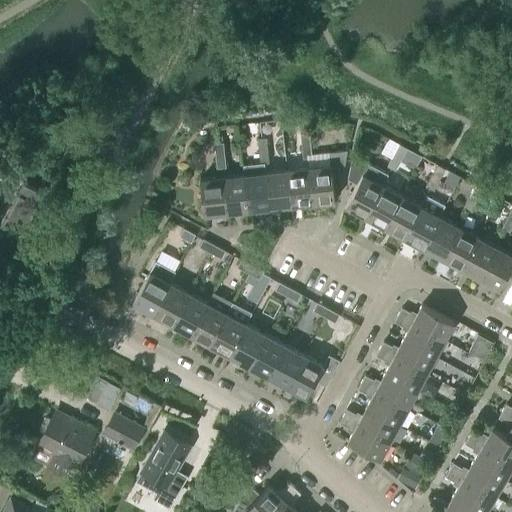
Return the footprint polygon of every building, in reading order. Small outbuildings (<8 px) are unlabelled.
[(329,125),(328,124),(328,117),(309,119),(310,127),(329,125)] [(301,133),(302,145),(311,144),(312,144),(311,132),(301,133)] [(257,137),(259,150),(269,149),(267,136),(257,137)] [(215,142),(216,155),(226,154),(224,141),(215,142)] [(400,143),(394,155),(402,159),(408,147),(400,143)] [(313,153),(312,144),(311,144),(302,145),(304,158),(309,158),(310,165),(314,201),(337,198),(334,172),(344,171),(348,149),(313,153)] [(269,149),(259,150),(260,161),(266,161),(266,163),(270,162),(269,149)] [(389,172),(354,153),(349,178),(359,183),(347,204),(366,214),(383,183),(389,172)] [(228,166),(226,154),(216,155),(217,168),(228,166)] [(396,170),(402,159),(394,155),(388,165),(392,167),(396,170)] [(260,161),(244,163),(245,173),(249,208),(271,205),(267,170),(266,163),(266,161),(260,161)] [(438,164),(432,175),(441,179),(447,168),(438,164)] [(314,201),(310,165),(288,168),(292,203),(314,201)] [(292,203),(288,168),(267,170),(271,205),(292,203)] [(249,208),(245,173),(224,175),(228,210),(249,208)] [(228,210),(224,175),(202,177),(206,213),(228,210)] [(435,190),(441,179),(432,175),(426,186),(435,190)] [(45,193),(23,182),(18,192),(17,191),(15,194),(16,195),(0,224),(0,227),(20,238),(45,193)] [(385,225),(402,193),(383,183),(366,214),(385,225)] [(476,184),(470,196),(478,200),(484,189),(484,188),(476,184)] [(404,235),(422,204),(402,193),(385,225),(404,235)] [(427,193),(422,204),(404,235),(423,245),(440,214),(446,203),(427,193)] [(472,211),(478,200),(470,196),(465,206),(472,211)] [(442,256),(460,224),(440,214),(423,245),(442,256)] [(510,231),(511,227),(511,217),(508,216),(503,226),(510,231)] [(461,266),(479,234),(460,224),(442,256),(461,266)] [(182,236),(193,241),(197,233),(186,227),(182,236)] [(481,276),(498,244),(479,234),(461,266),(481,276)] [(211,251),(216,243),(205,237),(201,246),(211,251)] [(227,249),(216,243),(211,251),(223,257),(227,249)] [(511,252),(498,244),(481,276),(501,287),(510,271),(511,271),(511,252)] [(250,272),(254,264),(243,258),(239,266),(250,272)] [(155,312),(171,281),(177,271),(157,260),(151,270),(134,302),(155,312)] [(265,270),(254,264),(250,272),(261,278),(265,270)] [(172,322),(190,291),(171,281),(155,312),(172,322)] [(276,289),(287,295),(291,286),(281,281),(276,289)] [(303,292),(291,286),(287,295),(299,301),(303,292)] [(211,343),(228,312),(234,301),(215,290),(209,301),(192,333),(211,343)] [(192,333),(209,301),(190,291),(172,322),(192,333)] [(230,353),(247,322),(253,311),(234,301),(228,312),(211,343),(230,353)] [(325,315),(329,307),(319,301),(314,310),(325,315)] [(403,306),(400,314),(414,321),(446,339),(456,321),(423,303),(417,314),(403,306)] [(341,313),(329,307),(325,315),(336,321),(341,313)] [(437,356),(446,339),(414,321),(400,314),(396,321),(410,328),(404,338),(437,356)] [(249,364),(266,333),(247,322),(230,353),(249,364)] [(470,348),(487,357),(495,339),(478,331),(470,348)] [(268,374),(285,343),(266,333),(249,364),(268,374)] [(437,356),(404,338),(399,348),(385,340),(381,347),(395,355),(428,372),(437,356)] [(287,384),(304,353),(285,343),(268,374),(287,384)] [(395,355),(381,347),(378,354),(391,362),(386,372),(419,389),(428,372),(395,355)] [(324,364),(304,353),(287,384),(307,396),(317,377),(328,383),(342,358),(331,352),(324,364)] [(419,389),(386,372),(380,382),(367,374),(363,381),(377,389),(409,406),(419,389)] [(87,394),(112,407),(122,385),(98,373),(87,394)] [(400,423),(409,406),(377,389),(363,381),(359,388),(373,396),(367,405),(400,423)] [(391,440),(400,423),(367,405),(362,415),(348,408),(344,415),(358,422),(391,440)] [(511,414),(504,410),(500,417),(511,423),(511,427),(508,434),(511,436),(511,414)] [(133,447),(144,426),(116,411),(105,432),(119,440),(118,441),(122,443),(123,442),(133,447)] [(32,454),(51,464),(69,473),(75,461),(77,463),(95,429),(71,416),(68,422),(53,415),(52,417),(49,416),(45,417),(41,426),(42,429),(44,431),(32,454)] [(381,458),(391,440),(358,422),(344,415),(340,422),(354,430),(348,440),(381,458)] [(449,428),(439,422),(430,439),(439,445),(449,428)] [(511,460),(511,436),(508,434),(494,426),(488,437),(474,429),(470,436),(484,444),(511,460)] [(188,475),(187,474),(178,469),(192,444),(166,429),(142,470),(143,471),(138,480),(158,491),(154,497),(171,506),(188,475)] [(506,479),(511,469),(511,460),(484,444),(470,436),(466,443),(480,451),(474,460),(506,479)] [(399,477),(418,486),(428,463),(409,454),(399,477)] [(496,496),(506,479),(474,460),(468,470),(455,462),(451,469),(464,477),(496,496)] [(464,477),(451,469),(446,476),(460,484),(454,493),(486,511),(496,496),(464,477)] [(270,511),(295,486),(290,481),(279,492),(269,483),(261,492),(249,481),(232,511),(270,511)] [(300,511),(291,504),(302,492),(295,486),(270,511),(300,511)] [(486,511),(454,493),(449,503),(435,495),(431,503),(444,511),(446,511),(486,511)] [(31,511),(27,509),(29,506),(12,497),(4,511),(31,511)]
